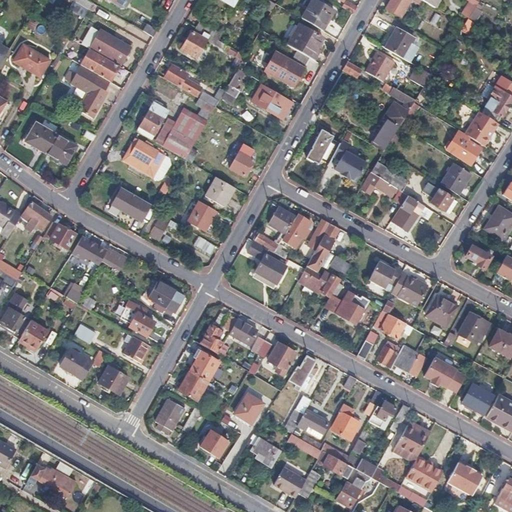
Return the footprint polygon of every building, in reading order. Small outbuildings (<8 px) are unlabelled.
[(89,0),(73,0),(88,9),(92,2),(89,0)] [(268,0),(261,0),(259,4),(269,10),(273,3),(268,0)] [(333,11),(314,0),(311,0),(301,19),(320,29),(324,21),(327,23),(333,11)] [(389,0),(385,9),(400,17),(410,0),(412,0),(413,1),(419,4),(421,0),(420,0),(389,0)] [(466,0),(469,1),(461,14),(468,18),(478,0),(466,0)] [(356,7),(345,1),(341,7),(352,13),(356,7)] [(478,10),(474,8),(467,19),(474,23),(480,12),(478,10)] [(262,16),(259,14),(254,23),(260,26),(265,18),(262,16)] [(464,24),(454,18),(450,24),(460,30),(464,24)] [(467,19),(464,24),(460,30),(464,32),(471,21),(467,19)] [(195,27),(196,28),(205,33),(209,27),(199,21),(195,27)] [(156,30),(145,24),(142,30),(152,36),(156,30)] [(298,25),(287,45),(297,50),(309,57),(314,60),(319,51),(315,49),(322,38),(298,25)] [(193,32),(190,31),(180,48),(195,57),(205,40),(211,43),(214,38),(205,33),(196,28),(193,32)] [(413,38),(396,28),(384,48),(401,58),(413,38)] [(101,29),(91,46),(120,64),(131,46),(101,29)] [(470,39),(461,33),(453,45),(462,51),(470,39)] [(214,38),(211,43),(223,50),(226,45),(214,38)] [(453,41),(450,39),(444,48),(447,49),(448,50),(453,41)] [(21,44),(11,60),(39,77),(48,60),(21,44)] [(226,45),(223,50),(236,58),(241,61),(242,59),(244,56),(226,45)] [(91,50),(89,48),(79,64),(82,65),(91,50)] [(118,66),(91,50),(82,65),(109,81),(118,66)] [(297,50),(293,57),(305,64),(309,57),(297,50)] [(303,68),(274,51),(263,70),(292,86),(303,68)] [(392,61),(374,51),(363,70),(381,81),(392,61)] [(241,61),(236,58),(231,66),(236,69),(237,68),(241,61)] [(360,69),(347,62),(343,70),(355,78),(360,69)] [(69,81),(68,81),(87,92),(76,109),(91,118),(99,103),(97,102),(104,90),(109,81),(82,65),(79,64),(74,72),(69,81)] [(171,64),(164,76),(180,85),(179,86),(195,95),(199,88),(183,79),(186,73),(171,64)] [(237,68),(236,69),(233,74),(241,78),(245,73),(239,69),(237,68)] [(74,72),(69,69),(64,78),(69,81),(74,72)] [(413,70),(409,78),(424,86),(428,79),(431,75),(421,69),(419,73),(413,70)] [(241,78),(233,74),(227,84),(235,88),(241,78)] [(401,108),(398,107),(373,147),(382,152),(385,148),(399,125),(404,117),(413,103),(415,100),(381,81),(380,83),(384,85),(382,89),(389,93),(388,94),(404,103),(401,108)] [(290,103),(260,85),(251,102),(281,119),(290,103)] [(487,96),(489,97),(484,106),(485,106),(480,113),(495,122),(499,116),(501,117),(511,98),(511,97),(494,86),(487,96)] [(224,90),(219,88),(215,95),(219,98),(224,90)] [(106,92),(104,90),(97,102),(99,103),(106,92)] [(198,94),(196,96),(198,97),(214,106),(217,102),(201,93),(200,95),(198,94)] [(176,118),(170,114),(154,141),(161,145),(162,144),(185,157),(191,147),(214,106),(198,97),(195,103),(201,106),(197,114),(183,107),(176,118)] [(155,98),(153,101),(162,106),(164,103),(155,98)] [(162,106),(153,101),(136,130),(150,139),(168,110),(162,106)] [(416,104),(413,103),(404,117),(408,120),(413,111),(412,111),(416,104)] [(480,113),(477,111),(463,134),(481,145),(495,122),(480,113)] [(55,134),(35,122),(24,141),(44,152),(55,134)] [(94,136),(86,131),(83,136),(91,141),(94,136)] [(320,139),(318,138),(305,160),(316,167),(318,163),(320,160),(328,164),(333,155),(336,148),(329,144),(330,141),(332,138),(321,131),(319,135),(322,137),(320,139)] [(463,134),(458,131),(446,150),(470,165),(480,148),(479,148),(481,145),(463,134)] [(76,146),(55,134),(44,152),(64,165),(76,146)] [(131,152),(126,149),(120,158),(151,176),(164,154),(151,147),(153,144),(148,141),(147,144),(138,139),(131,152)] [(333,155),(339,159),(334,169),(340,173),(339,174),(347,179),(348,178),(355,182),(366,163),(345,151),(349,143),(341,139),(338,145),(336,148),(333,155)] [(231,157),(229,159),(232,161),(229,167),(243,176),(253,159),(249,157),(253,150),(242,144),(239,149),(233,146),(227,155),(231,157)] [(197,151),(191,147),(185,157),(184,158),(191,162),(197,151)] [(394,163),(381,155),(370,172),(401,191),(413,171),(419,175),(421,171),(415,168),(397,158),(394,163)] [(470,174),(453,163),(440,183),(458,194),(470,174)] [(401,191),(370,172),(359,189),(368,195),(374,185),(386,193),(387,190),(394,194),(395,193),(397,194),(394,200),(401,204),(407,195),(401,191)] [(233,186),(215,176),(204,194),(223,205),(233,186)] [(421,191),(432,197),(429,202),(449,214),(457,201),(427,182),(421,191)] [(511,183),(510,182),(502,195),(511,201),(511,183)] [(122,187),(113,204),(140,219),(150,203),(122,187)] [(407,195),(401,204),(391,220),(407,232),(424,206),(407,195)] [(21,214),(0,200),(0,224),(3,227),(1,231),(7,235),(21,214)] [(217,212),(198,201),(188,221),(206,231),(217,212)] [(51,217),(30,202),(20,216),(41,231),(51,217)] [(294,216),(278,206),(267,224),(280,232),(273,243),(257,232),(253,240),(272,252),(275,247),(294,216)] [(511,218),(511,214),(497,206),(483,229),(500,239),(511,218)] [(154,210),(152,215),(167,223),(169,219),(154,210)] [(220,214),(217,212),(206,231),(209,233),(220,214)] [(310,222),(298,214),(282,240),(293,247),(310,222)] [(167,223),(152,215),(142,231),(157,240),(167,223)] [(329,222),(322,218),(307,246),(314,250),(319,241),(329,222)] [(52,220),(42,235),(54,241),(52,244),(59,248),(60,245),(66,248),(75,233),(52,220)] [(182,226),(172,220),(169,225),(179,231),(182,226)] [(319,242),(319,241),(314,250),(306,265),(315,270),(339,228),(330,223),(319,242)] [(34,234),(36,235),(32,241),(37,244),(42,235),(36,231),(34,234)] [(99,244),(82,234),(72,251),(89,261),(91,258),(99,244)] [(197,235),(191,245),(209,256),(215,246),(197,235)] [(248,255),(260,262),(254,274),(276,286),(286,267),(264,255),(267,249),(255,243),(248,255)] [(107,249),(99,244),(91,258),(98,263),(100,261),(107,249)] [(470,245),(464,255),(476,262),(474,264),(482,269),(489,256),(470,245)] [(107,249),(100,261),(115,276),(123,262),(109,255),(112,249),(108,247),(107,249)] [(282,251),(275,247),(272,252),(280,256),(282,251)] [(350,264),(335,254),(328,264),(344,274),(350,264)] [(510,282),(511,276),(511,258),(505,255),(495,273),(510,282)] [(0,269),(15,279),(19,271),(0,259),(0,269)] [(387,266),(379,261),(369,279),(384,288),(388,283),(394,286),(401,273),(387,266)] [(389,263),(387,266),(401,273),(403,270),(389,263)] [(304,285),(306,283),(320,292),(328,297),(338,281),(335,279),(338,276),(332,272),(330,275),(324,271),(322,274),(315,270),(306,265),(303,269),(297,280),(304,285)] [(0,301),(15,279),(0,269),(0,301)] [(427,286),(408,276),(397,295),(416,306),(427,286)] [(182,296),(156,281),(145,301),(153,306),(152,308),(161,313),(164,308),(172,313),(182,296)] [(72,283),(69,282),(62,295),(64,296),(72,283)] [(83,290),(72,283),(64,296),(75,303),(83,290)] [(306,283),(304,285),(319,294),(320,292),(306,283)] [(360,299),(353,295),(344,309),(338,306),(341,301),(335,298),(342,286),(337,284),(323,306),(355,324),(368,301),(361,297),(360,299)] [(6,305),(7,306),(0,317),(0,322),(19,334),(29,319),(29,318),(18,311),(25,298),(14,292),(6,305)] [(456,307),(436,296),(425,316),(445,326),(456,307)] [(386,300),(386,301),(380,310),(387,314),(389,310),(406,320),(409,313),(386,300)] [(380,311),(375,309),(372,315),(377,318),(380,311)] [(418,314),(413,311),(408,321),(413,324),(418,314)] [(489,324),(469,312),(456,335),(474,344),(479,335),(482,337),(489,324)] [(152,322),(136,313),(128,326),(144,336),(152,322)] [(404,323),(387,314),(379,329),(396,338),(404,323)] [(235,319),(228,315),(221,327),(229,331),(235,319)] [(377,318),(372,315),(368,321),(373,324),(377,318)] [(45,330),(29,319),(19,334),(15,340),(32,351),(45,330)] [(255,329),(235,319),(229,331),(228,333),(247,343),(255,329)] [(93,332),(79,324),(73,334),(87,342),(93,332)] [(218,330),(210,325),(200,344),(217,353),(222,344),(213,339),(218,330)] [(421,333),(411,327),(403,343),(409,346),(412,340),(416,342),(421,333)] [(511,347),(511,338),(496,329),(487,346),(506,357),(511,347)] [(377,334),(370,330),(355,356),(363,360),(377,334)] [(454,335),(449,332),(442,344),(447,347),(454,335)] [(149,346),(132,336),(122,353),(139,363),(149,346)] [(263,340),(257,337),(250,349),(256,353),(263,340)] [(270,344),(263,340),(256,353),(263,356),(270,344)] [(399,349),(386,341),(376,359),(389,367),(391,364),(399,349)] [(294,352),(276,342),(266,361),(273,365),(271,369),(282,376),(294,352)] [(227,346),(222,344),(217,353),(228,360),(230,355),(224,351),(227,346)] [(402,344),(399,349),(391,364),(407,372),(410,366),(417,353),(416,352),(402,344)] [(84,358),(68,348),(58,365),(74,374),(84,358)] [(217,361),(199,350),(188,369),(188,370),(206,380),(217,361)] [(426,358),(417,353),(410,366),(419,371),(426,358)] [(298,368),(295,366),(286,380),(304,390),(316,367),(312,365),(314,360),(305,355),(298,368)] [(456,369),(434,357),(424,376),(431,380),(438,384),(445,388),(446,387),(456,392),(465,376),(455,370),(456,369)] [(258,365),(252,362),(248,370),(253,373),(258,365)] [(127,378),(107,366),(98,383),(117,394),(127,378)] [(419,371),(410,366),(407,372),(416,377),(419,371)] [(206,380),(188,370),(177,389),(196,400),(207,381),(206,380)] [(356,379),(348,375),(342,386),(350,390),(356,379)] [(494,396),(471,383),(460,402),(483,415),(494,396)] [(382,393),(376,390),(370,400),(376,403),(382,393)] [(262,402),(246,393),(234,414),(250,423),(262,402)] [(511,402),(497,395),(485,417),(511,431),(511,430),(511,402)] [(309,401),(302,396),(295,409),(302,413),(303,411),(309,401)] [(184,408),(168,399),(155,422),(158,423),(169,429),(171,431),(184,408)] [(380,408),(376,406),(365,426),(376,432),(386,414),(390,416),(395,407),(383,401),(380,408)] [(338,411),(339,412),(330,429),(349,440),(358,422),(349,417),(346,415),(349,408),(342,404),(338,411)] [(202,411),(195,407),(182,429),(189,433),(202,411)] [(302,413),(298,421),(303,424),(302,426),(306,428),(307,426),(320,434),(326,424),(303,411),(302,413)] [(401,421),(390,442),(416,457),(428,436),(401,421)] [(158,423),(156,426),(167,432),(169,429),(158,423)] [(227,441),(209,431),(199,447),(218,458),(227,441)] [(257,437),(252,434),(245,445),(250,449),(257,437)] [(302,434),(300,439),(317,449),(320,444),(302,434)] [(257,437),(250,449),(263,456),(261,460),(271,466),(280,450),(257,437)] [(363,442),(356,439),(350,450),(357,453),(363,442)] [(0,467),(5,470),(15,452),(0,443),(0,467)] [(347,456),(324,443),(320,450),(321,451),(343,463),(347,456)] [(322,464),(321,465),(345,479),(351,468),(343,463),(321,451),(319,455),(322,457),(325,459),(322,464)] [(349,453),(347,456),(343,463),(351,468),(352,467),(355,469),(359,459),(349,453)] [(416,457),(414,461),(405,478),(431,492),(442,472),(433,466),(425,462),(416,457)] [(375,467),(359,459),(355,469),(369,477),(375,467)] [(450,476),(453,477),(449,485),(471,496),(481,477),(474,473),(474,472),(465,467),(464,468),(457,464),(450,476)] [(345,479),(343,482),(334,499),(348,507),(362,482),(369,479),(370,477),(369,477),(355,469),(352,467),(351,468),(345,479)] [(36,468),(30,479),(67,500),(75,486),(46,470),(44,473),(36,468)] [(304,480),(282,468),(273,484),(283,491),(284,489),(289,492),(288,493),(294,497),(297,493),(304,480)] [(373,472),(370,477),(390,489),(396,492),(399,487),(373,472)] [(511,511),(511,481),(507,479),(494,503),(510,511),(511,511)] [(305,480),(304,480),(297,493),(305,499),(313,485),(305,480)]
